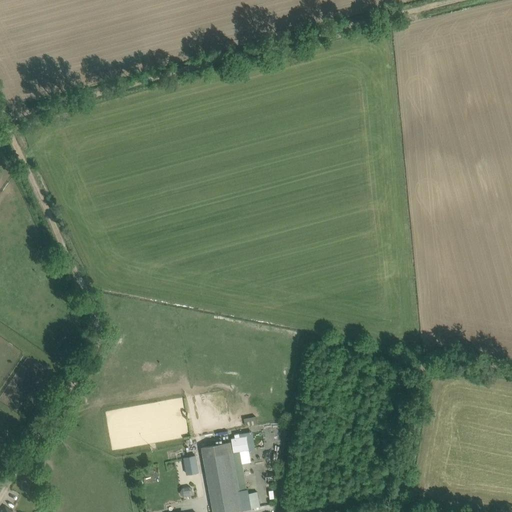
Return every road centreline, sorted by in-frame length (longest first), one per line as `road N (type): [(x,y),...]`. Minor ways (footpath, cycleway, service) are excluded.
road 1 (track): [(453,0),(3,119)]
road 2 (track): [(0,494),(96,333),(0,112)]
road 3 (track): [(511,369),(425,356),(399,511)]
